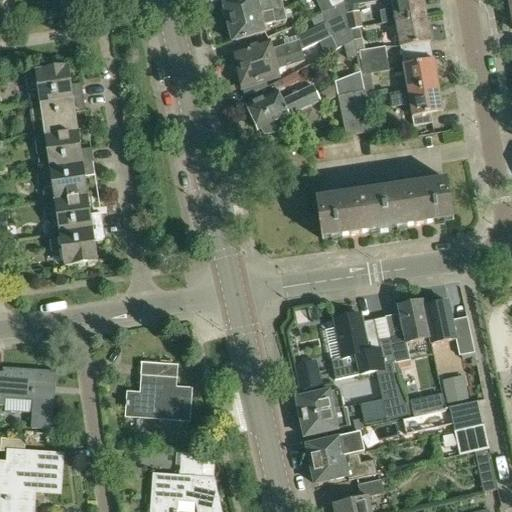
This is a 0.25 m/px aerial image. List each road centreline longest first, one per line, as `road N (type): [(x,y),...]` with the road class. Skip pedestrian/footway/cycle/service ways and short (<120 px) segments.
road 1 (secondary): [(233,295),(166,0)]
road 2 (unclassified): [(233,295),(508,254)]
road 3 (residential): [(508,254),(462,0)]
road 4 (residential): [(145,308),(105,59)]
road 5 (secondary): [(283,511),(233,295)]
road 6 (residential): [(110,511),(81,318)]
